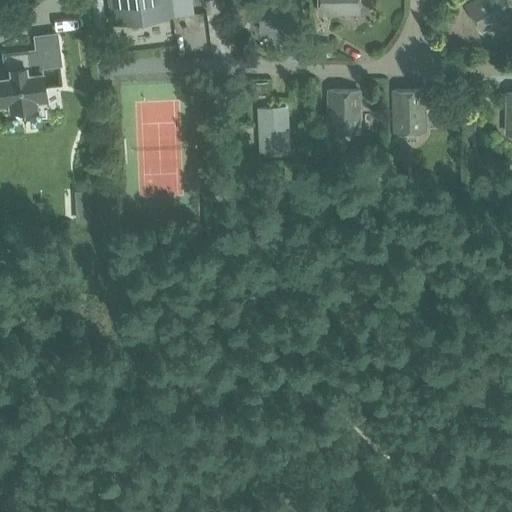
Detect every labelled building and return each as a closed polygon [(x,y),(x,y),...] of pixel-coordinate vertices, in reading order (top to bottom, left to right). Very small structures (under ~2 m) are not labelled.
[(108,0),(111,22),(173,14),(171,0),(108,0)] [(263,0),(264,27),(305,27),(305,0),(263,0)] [(319,0),(319,9),(362,9),(362,0),(319,0)] [(511,0),(468,0),(467,0),(482,28),(511,11),(511,0)] [(11,76),(0,77),(0,96),(1,106),(11,105),(11,108),(36,105),(36,102),(46,100),(43,72),(41,72),(41,66),(60,63),(56,33),(36,36),(38,54),(30,55),(29,50),(4,53),(6,70),(10,69),(11,76)] [(198,76),(157,78),(159,136),(200,134),(198,76)] [(328,89),(328,131),(358,131),(358,89),(328,89)] [(422,89),(390,91),(392,131),(423,130),(422,89)] [(289,151),(287,105),(257,106),(259,153),(289,151)]
